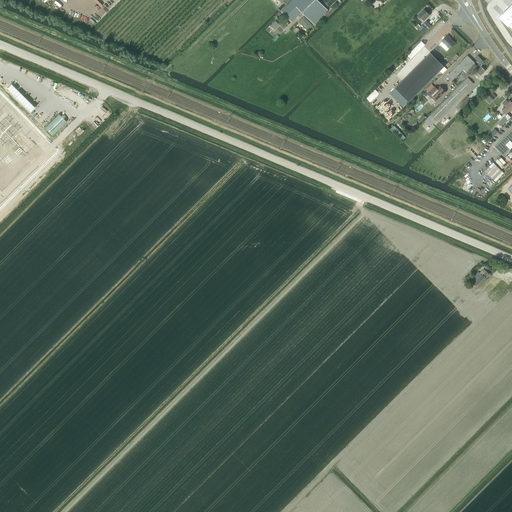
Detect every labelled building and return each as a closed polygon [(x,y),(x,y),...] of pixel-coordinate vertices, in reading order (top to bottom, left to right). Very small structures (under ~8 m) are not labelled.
[(314,24),(328,10),(326,8),(328,5),(330,7),(336,0),(322,0),(324,1),(321,3),(321,2),(320,3),(318,0),(292,0),(281,11),(292,22),(302,12),(314,24)] [(417,16),(417,17),(419,19),(420,19),(421,18),(424,21),(430,15),(424,9),(417,16)] [(307,30),(312,25),(304,16),(298,21),(307,30)] [(275,29),(279,25),(276,21),(271,26),(275,29)] [(421,26),(417,30),(423,35),(432,26),(426,21),(421,26)] [(447,35),(442,41),(449,49),(455,43),(450,38),(447,35)] [(430,53),(395,88),(409,102),(444,66),(430,53)] [(452,81),(464,69),(472,61),(467,55),(447,76),(452,81)] [(464,69),(469,74),(477,66),(474,64),(475,63),(472,61),(464,69)] [(478,78),(485,70),(481,67),(474,74),(478,78)] [(473,84),(473,83),(468,78),(427,118),(427,119),(425,121),(430,126),(436,120),(436,121),(473,84)] [(434,97),(437,100),(446,92),(440,86),(437,89),(435,87),(428,94),(432,98),(434,97)] [(490,93),(486,96),(492,102),(496,98),(490,93)] [(506,100),(502,103),(505,106),(506,107),(502,111),(506,114),(509,110),(510,111),(511,109),(511,102),(510,101),(509,102),(506,100)] [(502,126),(511,117),(507,114),(498,123),(502,126)] [(511,118),(511,117),(502,126),(503,127),(511,118)] [(511,129),(495,147),(503,156),(511,147),(511,129)] [(476,157),(470,150),(468,152),(474,159),(476,157)] [(479,271),(471,280),(473,282),(478,287),(479,287),(487,279),(486,278),(490,275),(485,271),(484,272),(481,270),(480,272),(479,271)]
